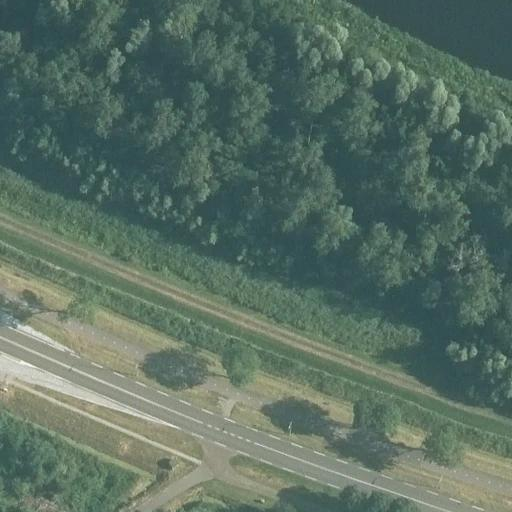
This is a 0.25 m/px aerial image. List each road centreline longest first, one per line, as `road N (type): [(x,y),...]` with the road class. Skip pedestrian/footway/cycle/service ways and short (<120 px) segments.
road 1 (track): [(511,423),(275,337),(0,221)]
road 2 (primary): [(221,431),(0,339)]
road 3 (primary): [(446,511),(221,431)]
